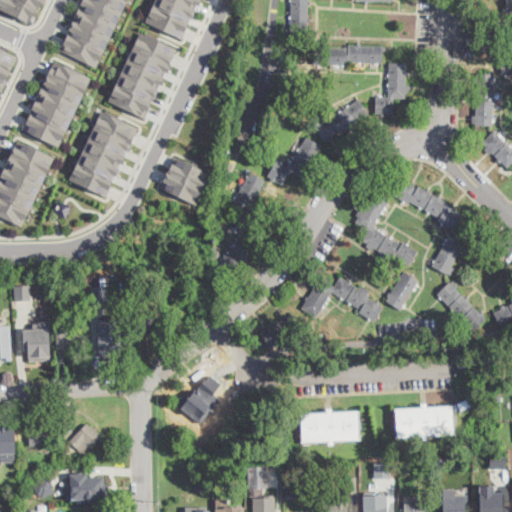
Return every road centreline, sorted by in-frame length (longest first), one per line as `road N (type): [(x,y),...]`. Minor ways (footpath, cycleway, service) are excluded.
road 1 (residential): [(0,130),(59,0),(152,157),(122,215),(98,236),(56,249),(0,248)]
road 2 (residential): [(422,139),(357,163),(288,261),(145,387),(143,511)]
road 3 (residential): [(447,0),(445,87),(434,127),(422,139)]
road 4 (residential): [(0,393),(144,389)]
